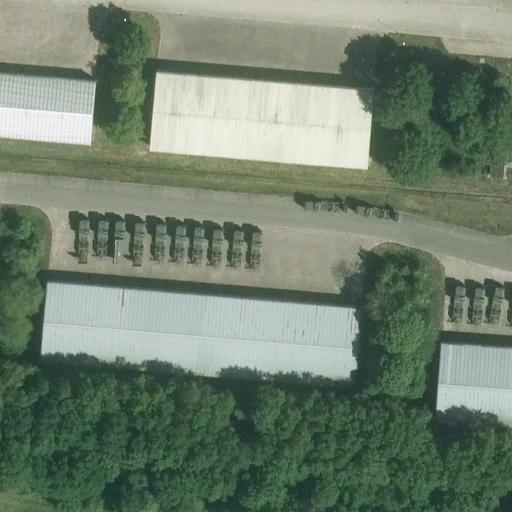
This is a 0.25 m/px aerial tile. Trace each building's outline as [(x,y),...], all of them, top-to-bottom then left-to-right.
[(161,71),(157,70),(150,148),(367,166),(373,88),(368,88),(367,88),(352,87),(350,87),(349,86),(342,86),(333,85),(332,85),(330,85),(316,84),(314,84),(311,83),(299,82),(295,82),(294,82),(292,82),(287,81),(276,80),(273,80),(259,79),(257,79),(254,78),(243,78),(238,77),(236,77),(235,77),(230,76),(219,75),(216,75),(213,75),(200,74),(198,74),(196,74),(188,73),(180,72),(179,72),(177,72),(162,71),(161,71)] [(0,71),(0,134),(85,142),(90,143),(95,80),(0,71)] [(489,176),(503,177),(504,155),(491,154),(489,176)] [(361,307),(47,280),(41,362),(356,385),(361,307)] [(511,346),(441,341),(435,420),(511,425),(511,346)]
